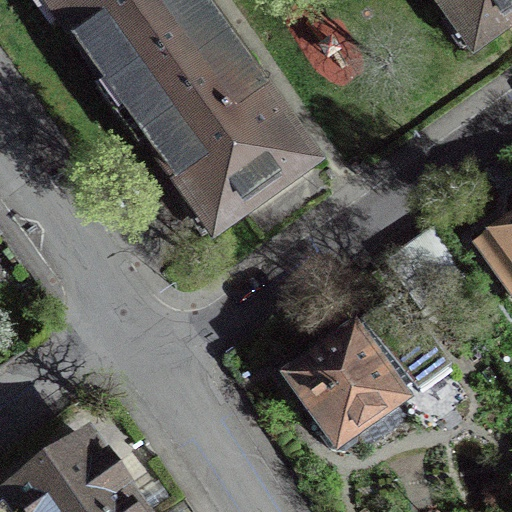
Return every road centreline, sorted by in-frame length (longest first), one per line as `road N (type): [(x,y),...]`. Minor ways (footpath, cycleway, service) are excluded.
road 1 (residential): [(167,365),(511,120)]
road 2 (residential): [(167,365),(263,511)]
road 3 (residential): [(0,400),(126,310)]
road 4 (residential): [(41,194),(126,310)]
